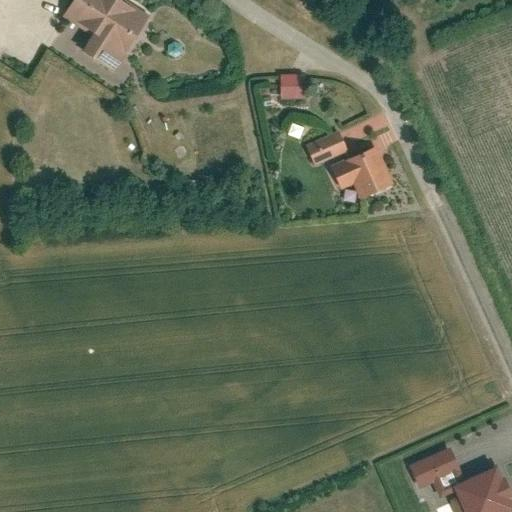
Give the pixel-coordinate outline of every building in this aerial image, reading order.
[(151,13),(130,0),(76,0),(69,11),(97,29),(84,49),(115,69),(151,13)] [(307,75),(282,74),(282,98),(306,98),(307,75)] [(341,129),(309,144),(318,163),(350,148),(341,129)] [(379,144),(333,165),(343,187),(356,181),(363,197),(397,182),(379,144)] [(451,449),(413,467),(422,485),(435,480),(459,468),(451,449)] [(455,483),(460,494),(452,498),(458,511),(511,511),(511,493),(498,463),(464,479),(455,483)] [(459,468),(435,480),(440,490),(455,483),(464,479),(459,468)]
